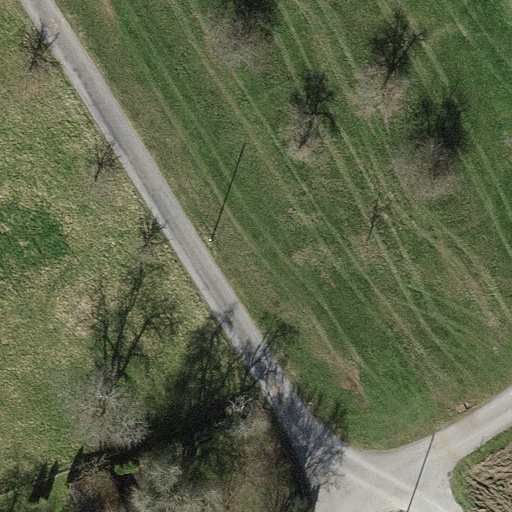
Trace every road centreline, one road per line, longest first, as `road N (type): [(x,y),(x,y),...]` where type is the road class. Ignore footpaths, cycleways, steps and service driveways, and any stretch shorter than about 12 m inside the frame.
road 1 (residential): [(339,511),(337,486),(53,0)]
road 2 (track): [(511,414),(416,483),(337,486)]
